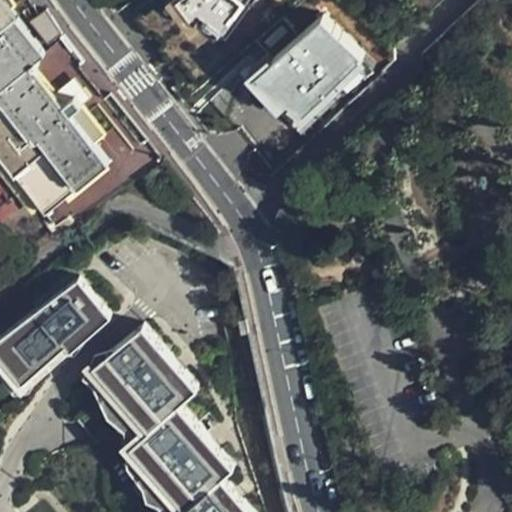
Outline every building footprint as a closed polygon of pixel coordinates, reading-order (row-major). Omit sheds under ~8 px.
[(0,0),(0,113),(43,76),(33,63),(48,52),(7,0),(0,0)] [(217,0),(230,9),(236,0),(217,0)] [(330,0),(354,23),(366,10),(355,0),(330,0)] [(368,52),(307,13),(278,58),(320,83),(332,64),(342,70),(348,65),(356,70),(368,52)] [(65,105),(43,76),(0,113),(0,152),(47,212),(111,161),(98,145),(105,139),(105,132),(79,99),(73,99),(65,105)] [(270,80),(257,97),(276,112),(290,95),(270,80)] [(294,203),(279,210),(274,218),(283,236),(304,227),(294,203)] [(76,283),(0,345),(0,360),(22,387),(68,351),(73,357),(113,322),(76,283)] [(197,395),(145,335),(101,371),(157,436),(137,452),(186,511),(244,511),(222,487),(237,474),(180,413),(197,395)]
